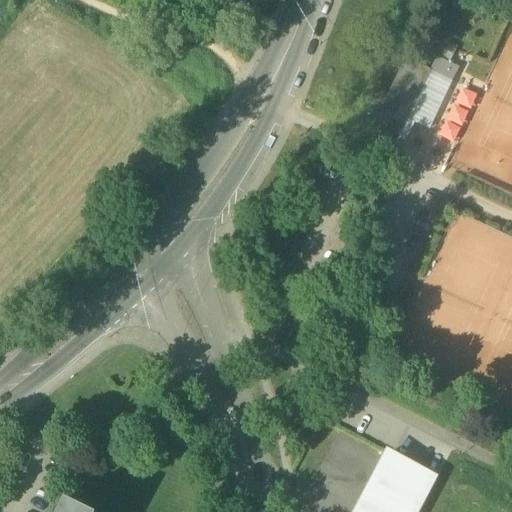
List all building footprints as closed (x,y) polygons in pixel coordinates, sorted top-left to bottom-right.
[(436,59),(448,65),(456,48),(441,41),(433,58),(436,59)] [(429,73),(450,83),(457,69),(448,65),(436,59),(429,73)] [(370,134),(395,145),(397,140),(429,73),(404,61),(370,134)] [(450,83),(429,73),(397,140),(405,144),(414,125),(428,131),(450,83)] [(357,511),(415,511),(432,481),(386,457),(357,511)]
